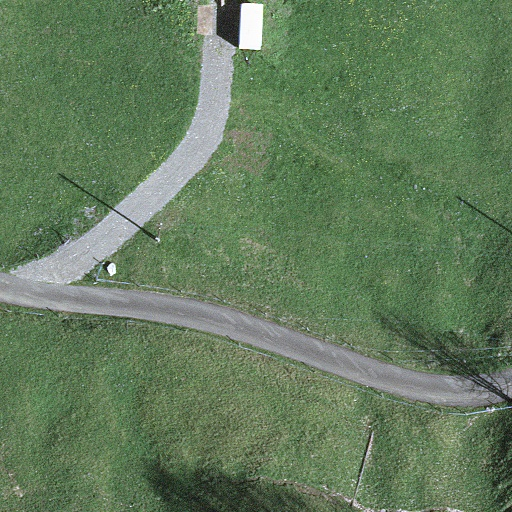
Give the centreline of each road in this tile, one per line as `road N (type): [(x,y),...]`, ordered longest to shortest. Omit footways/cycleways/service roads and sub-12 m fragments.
road 1 (unclassified): [(511,382),(411,387),(156,308),(0,285)]
road 2 (track): [(417,0),(223,100),(147,207),(32,294)]
